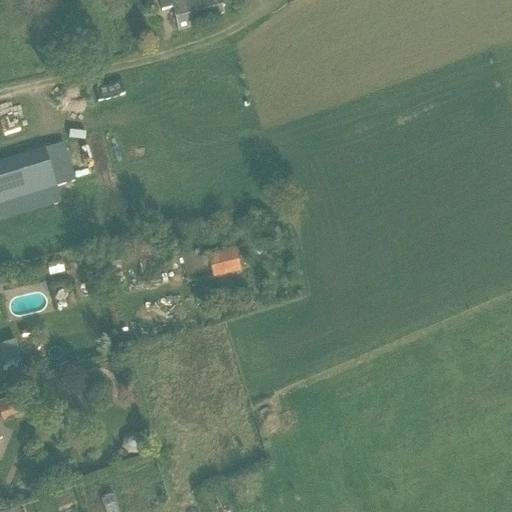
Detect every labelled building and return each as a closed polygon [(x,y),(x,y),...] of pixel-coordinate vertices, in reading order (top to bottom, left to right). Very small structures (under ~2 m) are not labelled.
[(158,0),(161,11),(172,8),(178,30),(189,28),(188,23),(223,13),(219,0),(158,0)] [(0,162),(0,205),(75,183),(63,144),(0,162)] [(233,247),(206,254),(213,279),(240,271),(233,247)] [(0,344),(0,366),(22,359),(15,339),(0,344)] [(0,403),(0,410),(4,420),(19,413),(13,398),(0,403)] [(123,439),(122,448),(127,454),(136,455),(142,451),(143,442),(138,435),(129,434),(123,439)]
